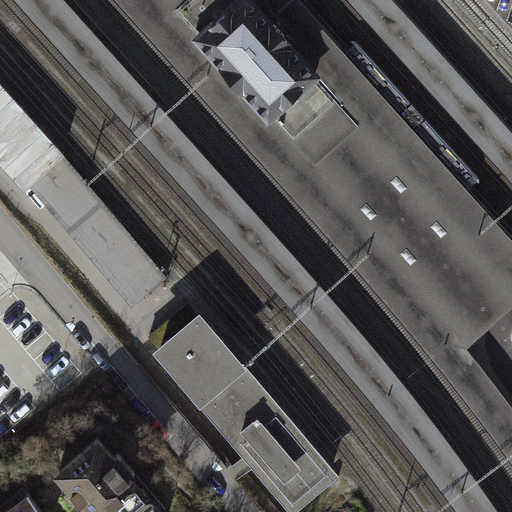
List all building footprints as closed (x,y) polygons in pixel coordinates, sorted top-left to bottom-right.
[(63,0),(19,0),(182,180),(325,340),(355,376),(382,408),(418,453),(446,489),(462,511),(497,511),(495,508),(467,468),(422,408),(378,353),(325,292),(205,157),(136,80),(69,6),(63,0)] [(511,408),(463,343),(511,300),(511,240),(296,0),(122,0),(333,236),(393,304),(438,359),(453,377),(474,405),(509,451),(511,455),(511,408)] [(355,0),(511,174),(511,133),(391,0),(355,0)] [(0,144),(29,178),(62,149),(0,76),(0,144)] [(29,178),(136,302),(170,273),(62,149),(29,178)] [(191,314),(151,347),(249,464),(283,504),(324,471),(191,314)] [(147,511),(155,505),(97,438),(57,472),(91,511),(147,511)] [(25,511),(15,498),(0,508),(0,511),(25,511)]
